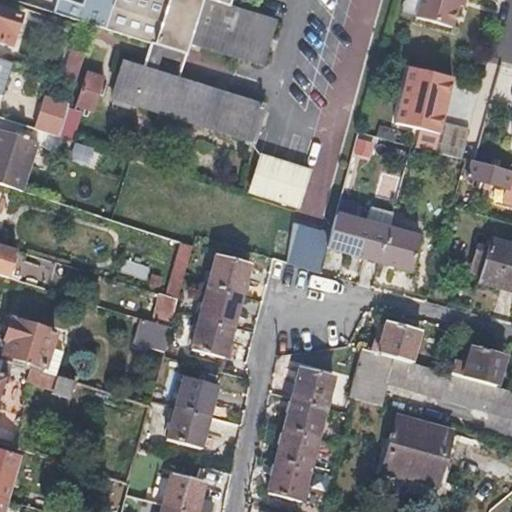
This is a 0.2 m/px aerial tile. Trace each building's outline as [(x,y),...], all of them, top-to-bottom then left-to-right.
[(78,22),(106,30),(114,0),(83,0),(82,6),(65,0),(32,0),(30,6),(52,13),(78,22)] [(229,0),(114,0),(106,30),(186,53),(189,43),(262,65),(275,23),(227,7),(229,0)] [(421,0),(417,16),(452,26),(458,0),(421,0)] [(458,0),(452,26),(458,27),(465,0),(458,0)] [(19,17),(0,11),(0,43),(10,47),(19,17)] [(76,84),(85,55),(71,51),(63,79),(76,84)] [(125,62),(114,98),(256,143),(265,115),(261,114),(264,104),(125,62)] [(87,74),(77,106),(94,111),(99,95),(104,97),(109,81),(87,74)] [(45,132),(60,137),(69,109),(71,104),(56,100),(45,132)] [(69,109),(60,137),(71,140),(79,113),(69,109)] [(435,152),(443,121),(423,116),(415,147),(435,152)] [(0,131),(0,148),(33,160),(39,144),(0,131)] [(511,139),(506,138),(502,155),(511,157),(511,139)] [(33,160),(0,148),(0,184),(23,191),(33,160)] [(262,157),(251,190),(296,205),(307,172),(262,157)] [(511,170),(475,160),(470,177),(508,188),(511,188),(511,170)] [(369,224),(390,230),(394,215),(373,209),(369,224)] [(381,264),(390,230),(369,224),(337,216),(327,250),(381,264)] [(288,263),(319,273),(330,233),(299,226),(288,263)] [(390,230),(381,264),(412,272),(421,238),(390,230)] [(511,246),(492,241),(480,281),(511,290),(511,246)] [(167,296),(178,299),(193,246),(183,243),(167,296)] [(209,286),(240,295),(249,265),(218,256),(209,286)] [(123,261),(120,273),(145,280),(148,269),(123,261)] [(209,286),(200,318),(231,327),(240,295),(209,286)] [(158,296),(153,317),(167,320),(172,299),(158,296)] [(231,327),(200,318),(192,349),(222,358),(231,327)] [(164,353),(172,328),(142,319),(134,344),(164,353)] [(54,334),(11,320),(4,341),(6,341),(2,355),(43,369),(49,349),(54,334)] [(383,343),(380,355),(412,364),(421,333),(389,324),(383,343)] [(372,353),(380,355),(383,343),(376,341),(372,353)] [(455,364),(452,375),(498,387),(507,356),(474,346),(468,368),(455,364)] [(61,353),(49,349),(43,369),(42,372),(53,376),(61,353)] [(511,416),(511,391),(498,387),(452,375),(412,364),(380,355),(372,353),(361,350),(348,397),(380,406),(386,382),(511,416)] [(42,372),(30,368),(25,382),(69,397),(74,382),(53,376),(42,372)] [(300,369),(292,400),(325,408),(333,377),(300,369)] [(0,402),(8,378),(0,374),(0,402)] [(184,378),(176,408),(208,417),(216,387),(184,378)] [(292,400),(284,432),(317,440),(325,408),(292,400)] [(0,425),(8,431),(18,416),(4,407),(0,412),(0,425)] [(208,417),(176,408),(168,438),(200,447),(208,417)] [(450,434),(396,418),(382,469),(436,483),(450,434)] [(284,432),(276,464),(309,472),(317,440),(284,432)] [(0,453),(0,499),(8,502),(19,459),(0,453)] [(309,472),(276,464),(269,495),(301,503),(309,472)] [(164,506),(186,511),(196,511),(205,484),(172,474),(164,506)] [(122,511),(130,486),(113,481),(103,511),(122,511)]
